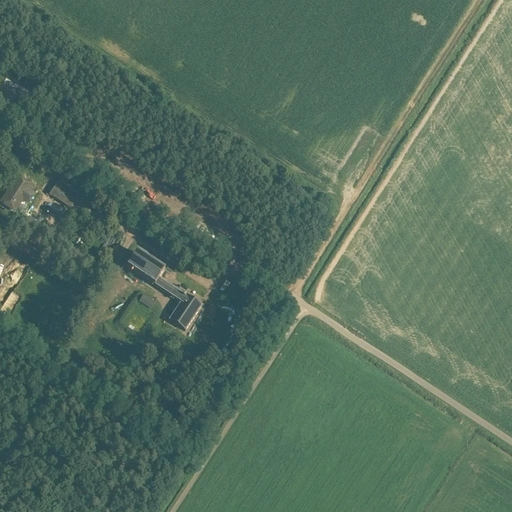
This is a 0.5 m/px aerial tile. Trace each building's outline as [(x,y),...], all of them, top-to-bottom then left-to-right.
[(17,176),(0,202),(0,203),(15,214),(23,202),(28,205),(36,193),(31,190),(33,186),(17,176)] [(49,196),(71,210),(81,195),(59,181),(49,196)] [(177,251),(191,260),(195,255),(180,246),(177,251)] [(169,321),(185,332),(196,315),(202,307),(185,296),(185,297),(184,296),(184,297),(159,280),(164,272),(137,253),(127,269),(154,287),(155,286),(180,304),(169,321)] [(155,303),(143,295),(139,302),(150,309),(155,303)]
